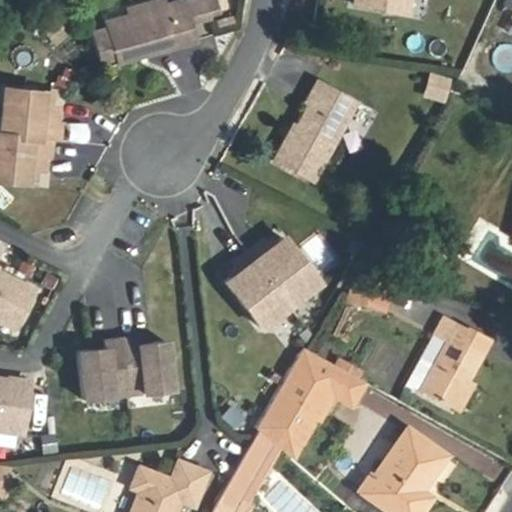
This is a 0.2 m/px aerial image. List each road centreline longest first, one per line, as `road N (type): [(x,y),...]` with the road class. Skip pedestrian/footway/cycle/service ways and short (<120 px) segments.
road 1 (residential): [(185,157),(127,191),(34,360),(0,357)]
road 2 (residential): [(185,157),(267,36),(272,0)]
